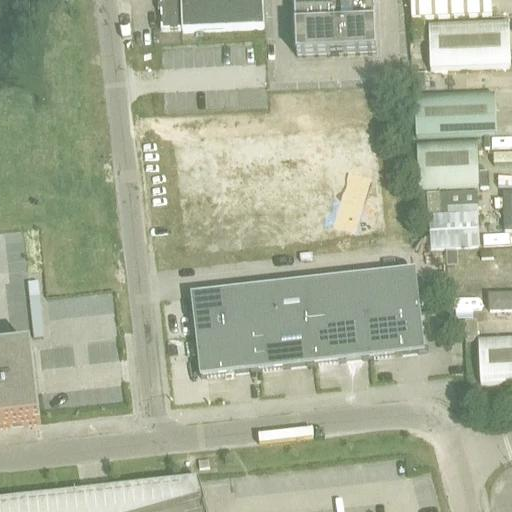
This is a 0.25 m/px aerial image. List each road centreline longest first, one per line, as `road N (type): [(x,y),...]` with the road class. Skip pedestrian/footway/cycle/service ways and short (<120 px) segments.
road 1 (unclassified): [(159,446),(110,0)]
road 2 (unclassified): [(459,470),(432,433),(388,424),(159,446)]
road 3 (unclassified): [(0,462),(159,446)]
